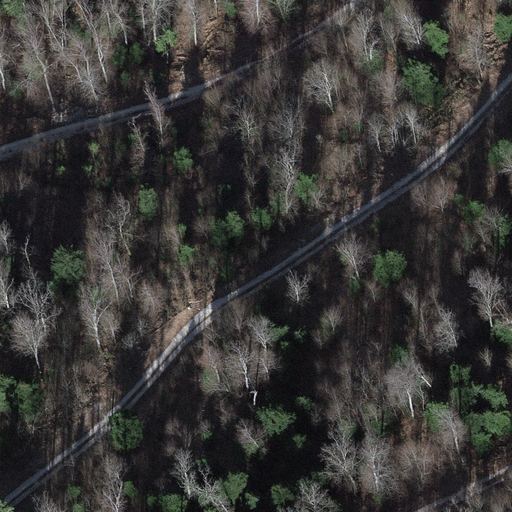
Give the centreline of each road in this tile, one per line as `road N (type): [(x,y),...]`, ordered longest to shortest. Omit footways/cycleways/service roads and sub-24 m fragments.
road 1 (track): [(511,82),(439,158),(207,313),(117,415),(0,511)]
road 2 (track): [(0,151),(160,105),(321,29),(360,0)]
